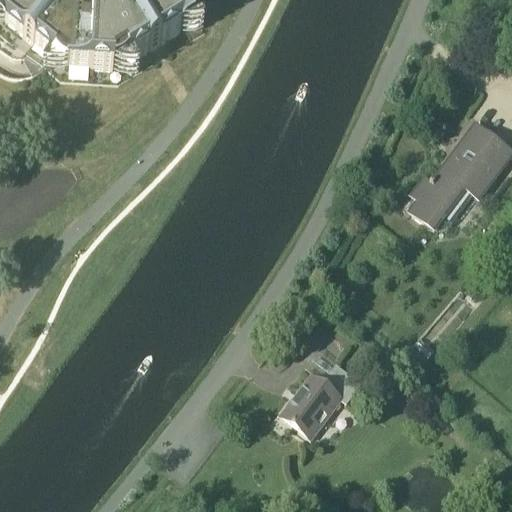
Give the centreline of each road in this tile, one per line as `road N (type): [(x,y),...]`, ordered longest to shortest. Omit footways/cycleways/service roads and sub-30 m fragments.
road 1 (residential): [(195,400),(310,235),(419,0)]
road 2 (unclassified): [(105,511),(195,400)]
